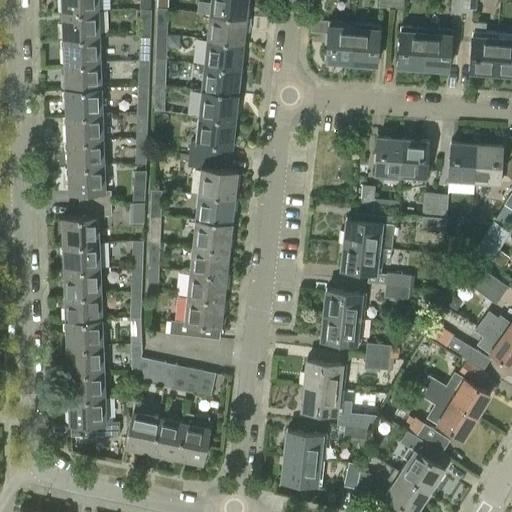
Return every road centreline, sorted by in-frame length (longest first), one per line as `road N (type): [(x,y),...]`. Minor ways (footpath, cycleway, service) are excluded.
road 1 (residential): [(210,511),(58,478),(33,451),(16,0)]
road 2 (residential): [(234,511),(280,94)]
road 3 (residential): [(280,94),(511,111)]
